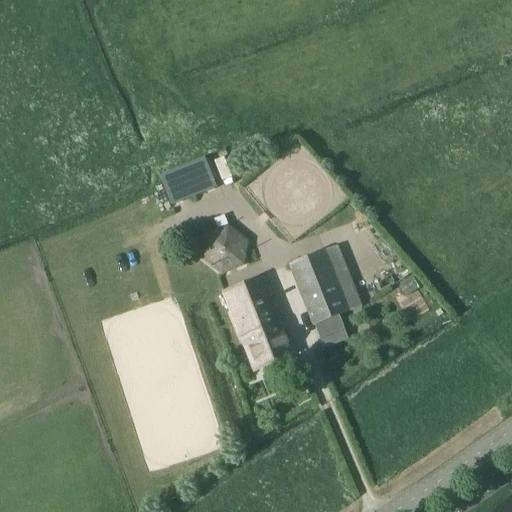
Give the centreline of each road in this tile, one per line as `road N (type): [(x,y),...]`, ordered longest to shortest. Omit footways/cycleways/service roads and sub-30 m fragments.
road 1 (track): [(269,256),(377,511)]
road 2 (tertiary): [(393,511),(511,427)]
